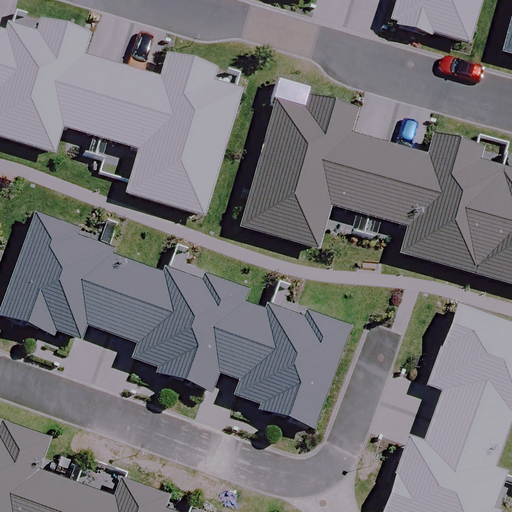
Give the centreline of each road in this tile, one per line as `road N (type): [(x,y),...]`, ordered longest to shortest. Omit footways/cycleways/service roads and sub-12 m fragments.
road 1 (residential): [(387,332),(349,444),(330,469),(303,476),(268,473),(0,376)]
road 2 (residential): [(511,106),(152,0)]
